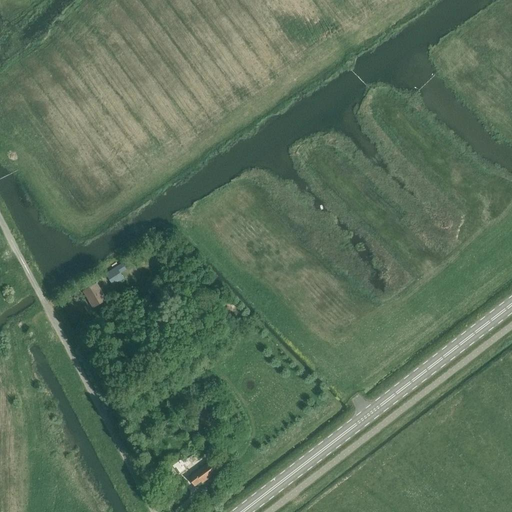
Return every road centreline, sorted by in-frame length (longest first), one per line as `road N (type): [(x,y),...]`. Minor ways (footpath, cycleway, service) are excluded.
road 1 (secondary): [(242,511),(511,304)]
road 2 (unclassified): [(154,511),(24,265)]
